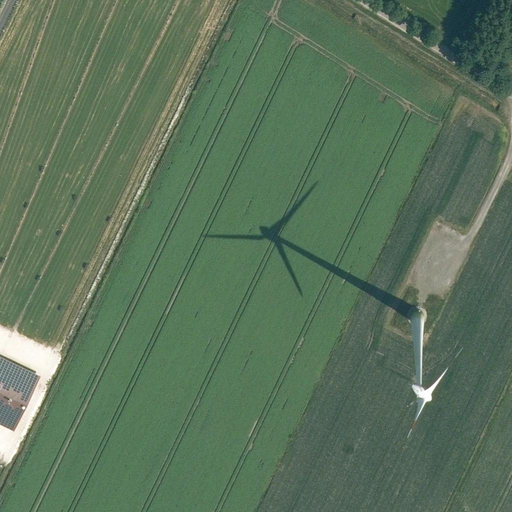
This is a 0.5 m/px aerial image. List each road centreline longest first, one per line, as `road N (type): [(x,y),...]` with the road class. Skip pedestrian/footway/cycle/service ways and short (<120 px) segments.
road 1 (unclassified): [(365,0),(511,92)]
road 2 (track): [(442,279),(511,156)]
